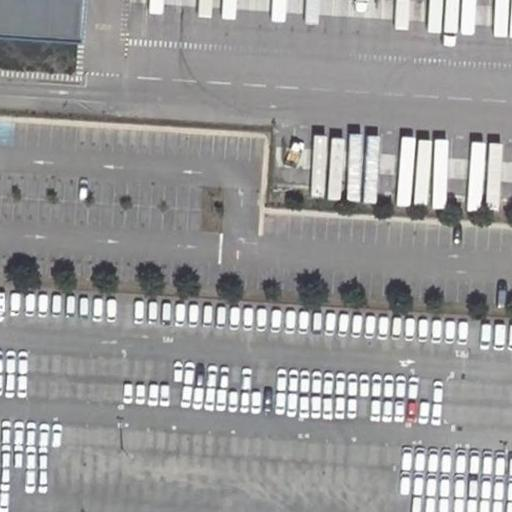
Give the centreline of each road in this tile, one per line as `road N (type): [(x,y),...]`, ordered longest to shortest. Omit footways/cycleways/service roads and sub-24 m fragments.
road 1 (unknown): [(0,414),(511,438)]
road 2 (unknown): [(0,333),(511,351)]
